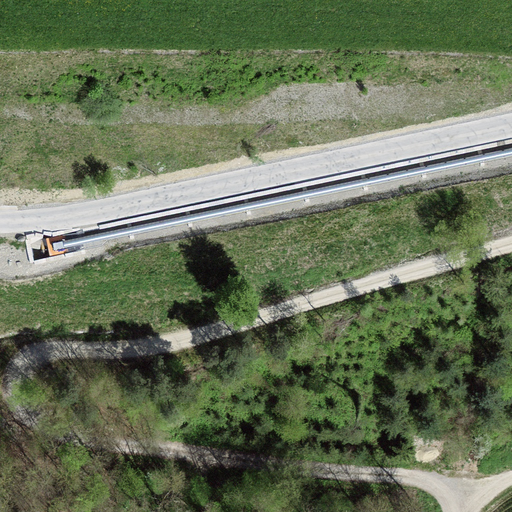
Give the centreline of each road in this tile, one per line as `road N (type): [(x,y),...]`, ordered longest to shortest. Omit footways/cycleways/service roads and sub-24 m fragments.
road 1 (track): [(479,507),(437,489),(33,425),(14,402),(11,382),(15,364),(39,351),(148,346),(511,248)]
road 2 (track): [(0,244),(511,132)]
